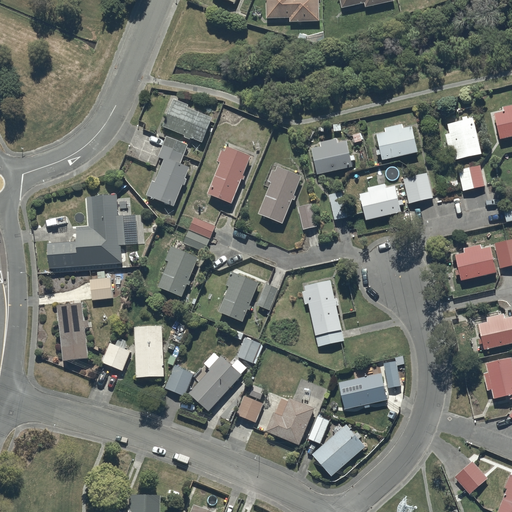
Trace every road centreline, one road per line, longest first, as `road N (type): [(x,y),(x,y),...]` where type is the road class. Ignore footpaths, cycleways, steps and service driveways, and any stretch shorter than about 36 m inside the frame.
road 1 (residential): [(319,511),(278,486),(155,437),(0,398)]
road 2 (residential): [(347,511),(414,442),(432,389),(426,334),(397,275)]
road 3 (residential): [(158,0),(99,132),(67,158),(12,176)]
road 4 (residential): [(0,237),(0,370)]
